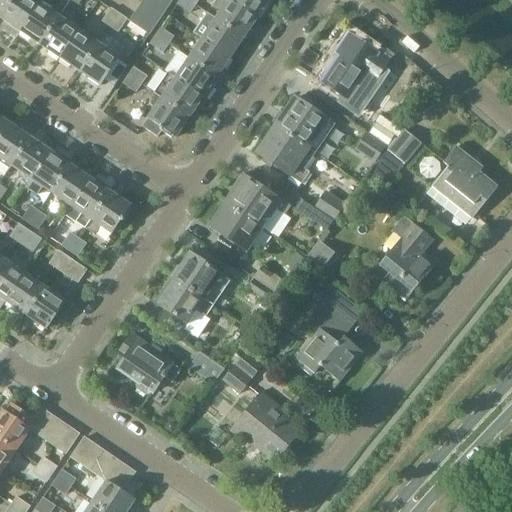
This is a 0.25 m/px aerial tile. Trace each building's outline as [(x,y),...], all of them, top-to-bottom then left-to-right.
[(39,4),(33,0),(12,0),(0,19),(20,32),(39,4)] [(0,0),(0,18),(0,19),(12,0),(0,0)] [(162,16),(173,0),(144,0),(143,2),(162,16)] [(188,13),(193,5),(185,0),(180,0),(177,5),(188,13)] [(216,20),(244,39),(258,19),(229,0),(216,0),(212,6),(222,12),(216,20)] [(229,0),(258,19),(270,0),(229,0)] [(162,16),(143,2),(135,13),(155,26),(162,16)] [(39,4),(20,32),(40,46),(59,17),(39,4)] [(101,22),(110,28),(119,15),(110,9),(101,22)] [(135,13),(129,22),(149,35),(155,26),(135,13)] [(127,21),(119,15),(110,28),(118,34),(127,21)] [(79,31),(59,17),(40,46),(60,59),(79,31)] [(216,20),(203,40),(231,59),(244,39),(216,20)] [(171,37),(160,29),(155,37),(166,45),(171,37)] [(60,59),(80,73),(99,44),(79,31),(60,59)] [(359,105),(375,81),(380,85),(387,74),(382,70),(389,60),(379,54),(378,55),(348,34),(340,46),(344,48),(321,83),(348,100),(349,98),(359,105)] [(161,53),(166,45),(155,37),(149,45),(161,53)] [(231,59),(203,40),(189,60),(217,79),(231,59)] [(99,44),(80,73),(100,86),(119,58),(99,44)] [(212,87),(217,79),(189,60),(176,79),(175,80),(206,101),(214,89),(212,87)] [(145,77),(133,69),(128,77),(139,85),(145,77)] [(157,97),(190,119),(196,110),(199,112),(206,101),(175,80),(176,79),(168,74),(154,94),(157,96),(157,97)] [(134,93),(139,85),(128,77),(123,85),(134,93)] [(190,119),(157,97),(151,106),(156,109),(143,128),(158,139),(162,133),(172,139),(174,137),(177,139),(190,119)] [(275,127),(315,154),(335,126),(295,99),(283,116),(280,113),(273,123),(277,125),(275,127)] [(0,116),(0,141),(13,122),(2,114),(0,116)] [(376,124),(369,133),(387,146),(394,136),(397,139),(402,132),(379,117),(375,123),(376,124)] [(24,130),(13,122),(0,141),(0,170),(6,175),(12,167),(31,138),(23,132),(24,130)] [(304,170),(315,154),(275,127),(256,155),(264,160),(263,162),(270,167),(271,166),(300,185),(308,173),(304,170)] [(404,131),(388,151),(405,164),(421,145),(404,131)] [(356,149),(374,162),(385,147),(367,134),(356,149)] [(12,167),(20,172),(19,175),(20,178),(25,181),(28,181),(30,179),(32,180),(53,149),(41,141),(39,144),(31,138),(12,167)] [(481,169),(456,148),(444,164),(448,168),(427,193),(466,224),(471,218),(472,218),(496,188),(478,173),(481,169)] [(53,149),(32,180),(51,194),(70,165),(62,160),(64,157),(53,149)] [(79,171),(70,165),(51,194),(71,207),(92,176),(81,169),(79,171)] [(291,208),(283,202),(243,174),(223,203),(263,231),(271,236),(291,208)] [(104,184),(92,176),(71,207),(66,215),(86,228),(110,193),(102,187),(104,184)] [(131,207),(110,193),(86,228),(95,235),(101,227),(112,235),(120,222),(123,224),(131,211),(129,209),(131,207)] [(333,221),(344,206),(326,194),(315,209),(333,221)] [(294,210),(316,225),(326,232),(333,222),(301,200),(294,210)] [(263,231),(223,203),(207,227),(220,236),(217,241),(230,251),(234,246),(247,254),(263,231)] [(30,225),(38,213),(30,207),(22,219),(30,225)] [(46,218),(38,213),(30,225),(38,231),(46,218)] [(403,217),(397,225),(391,232),(400,240),(379,267),(388,274),(381,283),(405,303),(434,266),(419,253),(422,249),(425,251),(433,241),(403,217)] [(9,238),(18,243),(27,230),(19,224),(9,238)] [(42,240),(27,230),(18,243),(33,253),(42,240)] [(62,247),(70,252),(78,240),(70,234),(62,247)] [(86,245),(78,240),(70,252),(77,258),(86,245)] [(320,242),(305,261),(324,276),(339,257),(320,242)] [(49,264),(58,270),(66,257),(58,251),(49,264)] [(170,277),(213,306),(221,295),(212,289),(221,276),(190,254),(189,255),(180,269),(182,270),(175,280),(170,277)] [(86,271),(66,257),(58,270),(78,284),(86,271)] [(0,269),(0,298),(7,303),(26,274),(6,261),(0,269)] [(253,279),(278,296),(286,284),(262,267),(253,279)] [(7,303),(26,317),(46,288),(26,274),(7,303)] [(213,306),(170,277),(175,281),(168,291),(166,289),(156,303),(156,302),(155,304),(165,310),(156,323),(184,343),(189,335),(192,337),(200,335),(207,325),(205,318),(213,306)] [(278,296),(253,279),(246,289),(270,306),(278,296)] [(46,288),(26,317),(46,330),(66,301),(46,288)] [(323,301),(307,320),(321,332),(297,361),(314,374),(308,382),(309,382),(320,368),(339,384),(339,383),(336,380),(359,353),(362,355),(363,355),(344,339),(341,341),(336,337),(348,322),(323,301)] [(163,378),(171,383),(180,370),(172,365),(172,364),(137,340),(117,369),(118,369),(120,368),(135,378),(134,380),(138,383),(136,386),(137,389),(144,394),(148,394),(150,391),(153,393),(163,378)] [(261,366),(240,349),(230,363),(235,366),(222,381),(238,394),(261,366)] [(190,368),(214,385),(224,370),(200,354),(190,368)] [(260,392),(229,430),(242,441),(235,450),(243,456),(243,455),(236,449),(245,439),(274,463),(300,432),(282,419),(286,414),(260,392)] [(0,439),(16,451),(30,430),(26,427),(32,419),(11,405),(5,414),(2,411),(0,414),(0,439)] [(39,408),(32,419),(26,427),(30,430),(36,434),(50,415),(39,408)] [(36,434),(46,441),(59,421),(50,415),(36,434)] [(46,441),(56,448),(69,428),(59,421),(46,441)] [(79,435),(69,428),(56,448),(66,454),(79,435)] [(80,464),(94,445),(84,438),(71,458),(80,464)] [(0,439),(0,469),(3,471),(16,451),(0,439)] [(91,471),(104,452),(94,445),(80,464),(91,471)] [(104,452),(91,471),(101,478),(114,459),(104,452)] [(37,465),(52,475),(57,467),(43,457),(37,465)] [(92,502),(106,511),(126,511),(134,501),(120,491),(123,487),(125,488),(135,473),(114,459),(101,478),(106,482),(92,502)] [(47,483),(52,475),(37,465),(32,473),(47,483)] [(62,470),(57,478),(71,488),(76,480),(62,470)] [(71,488),(57,478),(51,486),(66,495),(71,488)] [(10,505),(19,511),(26,511),(30,507),(15,497),(10,505)] [(85,511),(106,511),(92,502),(85,511)]
